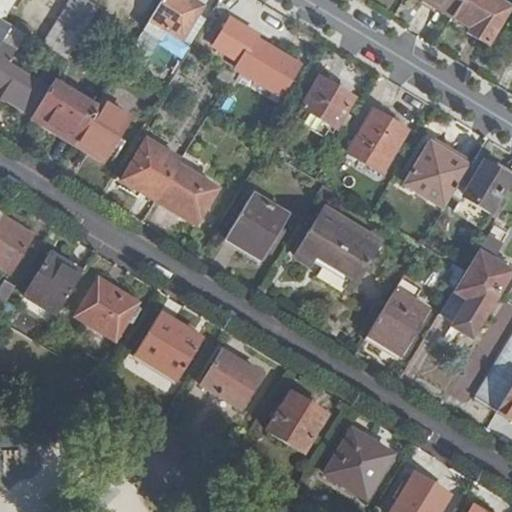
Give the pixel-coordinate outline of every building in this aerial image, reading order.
[(0,0),(0,12),(5,15),(14,0),(0,0)] [(103,6),(93,0),(70,0),(46,41),(71,57),(103,6)] [(203,6),(194,0),(163,0),(152,19),(184,39),(203,6)] [(420,0),(443,14),(451,0),(420,0)] [(451,0),(443,14),(460,25),(457,30),(477,43),(503,0),(451,0)] [(5,15),(0,12),(0,50),(5,42),(17,23),(5,15)] [(303,65),(259,37),(241,66),(284,95),(303,65)] [(5,42),(0,50),(0,89),(36,112),(52,88),(11,62),(19,50),(5,42)] [(52,88),(36,112),(79,138),(100,104),(58,79),(52,88)] [(357,99),(325,79),(306,107),(339,129),(357,99)] [(100,104),(79,138),(108,155),(133,115),(104,96),(100,104)] [(412,132),(378,112),(352,153),(385,174),(412,132)] [(125,179),(159,199),(161,195),(181,163),(183,159),(150,138),(125,179)] [(445,206),(470,165),(469,159),(457,151),(450,154),(433,143),(408,184),(445,206)] [(499,220),(511,198),(511,181),(477,159),(457,194),(465,198),(456,213),(483,229),(491,215),(499,220)] [(181,163),(161,195),(201,220),(220,188),(181,163)] [(262,258),(289,216),(255,195),(228,237),(262,258)] [(365,272),(383,242),(328,207),(299,255),(316,264),(326,247),(365,272)] [(34,234),(2,215),(0,218),(0,261),(11,269),(34,234)] [(469,273),(502,293),(511,276),(511,263),(506,261),(500,264),(494,262),(498,254),(488,248),(483,255),(482,254),(469,273)] [(60,309),(84,272),(53,254),(29,289),(60,309)] [(440,288),(453,295),(468,272),(456,265),(440,288)] [(477,333),(502,293),(469,273),(455,296),(453,295),(443,312),(477,333)] [(0,312),(19,282),(8,275),(0,288),(0,312)] [(138,303),(99,279),(78,314),(117,339),(138,303)] [(403,280),(397,290),(415,301),(422,291),(403,280)] [(397,290),(370,334),(401,354),(429,310),(397,290)] [(203,338),(161,312),(137,353),(180,378),(203,338)] [(398,359),(401,354),(370,334),(367,339),(398,359)] [(511,392),(511,339),(477,396),(501,411),(511,392)] [(262,376),(223,351),(202,385),(243,409),(262,376)] [(511,392),(501,411),(511,418),(511,392)] [(326,415),(291,393),(267,430),(302,453),(326,415)] [(367,498),(393,457),(354,432),(328,473),(367,498)] [(440,511),(450,496),(415,475),(391,511),(440,511)]
